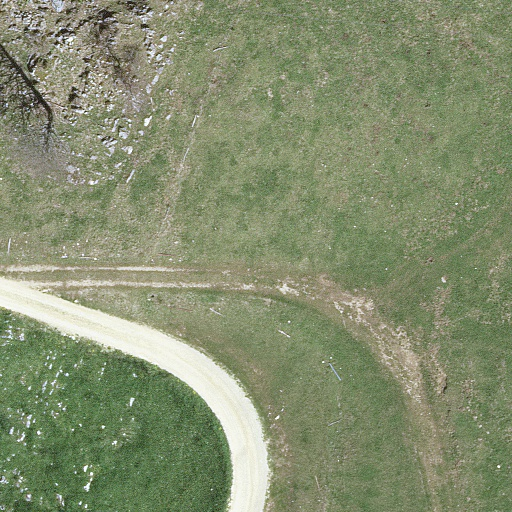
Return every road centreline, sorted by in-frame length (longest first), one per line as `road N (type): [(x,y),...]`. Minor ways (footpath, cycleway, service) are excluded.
road 1 (track): [(455,511),(405,360),(380,329),(344,306),(303,288),(243,280),(0,280)]
road 2 (track): [(245,511),(248,450),(224,396),(148,344),(0,292)]
